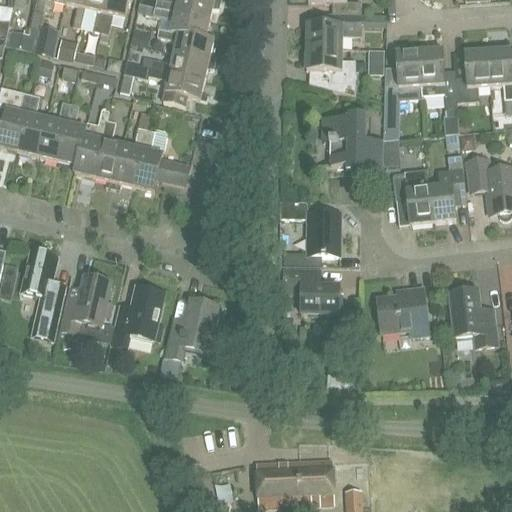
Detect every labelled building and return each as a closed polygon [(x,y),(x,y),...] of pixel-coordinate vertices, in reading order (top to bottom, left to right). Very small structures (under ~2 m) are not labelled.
[(37,0),(35,14),(43,16),(46,0),(37,0)] [(65,8),(66,0),(46,0),(43,16),(51,18),(54,6),(65,8)] [(87,0),(66,0),(65,8),(76,11),(72,30),(81,32),(85,13),(87,0)] [(100,37),(107,0),(87,0),(85,13),(96,15),(91,35),(100,37)] [(128,0),(107,0),(100,37),(108,38),(112,19),(123,21),(128,0)] [(220,6),(191,0),(179,0),(177,8),(141,0),(139,8),(147,10),(210,24),(212,14),(219,12),(220,6)] [(346,6),(345,0),(306,0),(307,6),(333,7),(333,19),(360,19),(360,6),(346,6)] [(0,10),(0,24),(8,24),(11,24),(13,13),(14,10),(7,10),(0,10)] [(145,18),(173,25),(171,36),(211,45),(213,39),(207,35),(210,24),(147,10),(145,18)] [(314,29),(306,29),(306,52),(342,53),(342,41),(362,42),(362,19),(360,19),(333,19),(314,19),(314,29)] [(59,37),(40,32),(37,43),(34,57),(53,61),(56,48),(59,37)] [(176,46),(174,57),(215,66),(216,61),(211,57),(213,46),(211,45),(171,36),(159,34),(157,42),(176,46)] [(6,51),(33,57),(36,42),(34,42),(34,41),(11,35),(11,37),(9,36),(6,51)] [(511,75),(510,49),(487,51),(490,91),(503,90),(504,105),(511,103),(511,75)] [(490,91),(487,51),(463,53),(465,82),(455,83),(456,97),(456,108),(478,106),(477,92),(490,91)] [(341,65),(342,53),(306,52),(305,76),(331,76),(330,88),(355,89),(355,65),(341,65)] [(60,55),(58,62),(73,66),(75,58),(60,55)] [(456,108),(456,97),(445,97),(444,90),(445,90),(442,55),(419,56),(422,101),(444,99),(445,122),(457,121),(456,108)] [(76,56),(74,66),(88,69),(90,59),(76,56)] [(422,103),(422,101),(419,56),(395,58),(398,97),(384,97),(383,126),(396,127),(397,104),(422,103)] [(152,64),(150,72),(204,85),(207,74),(214,73),(215,66),(174,57),(171,68),(152,64)] [(95,60),(93,69),(103,72),(105,62),(95,60)] [(37,79),(51,82),(54,69),(40,65),(37,79)] [(204,85),(150,72),(150,73),(125,68),(123,79),(147,85),(148,81),(167,85),(162,107),(185,112),(187,102),(206,106),(207,99),(202,96),(204,85)] [(0,151),(18,156),(32,99),(23,97),(18,117),(8,114),(8,115),(0,113),(0,138),(2,139),(0,147),(0,151)] [(18,156),(38,161),(46,123),(35,120),(40,101),(32,99),(18,156)] [(417,103),(404,106),(407,121),(420,118),(417,103)] [(38,161),(57,165),(71,108),(62,106),(57,126),(46,123),(38,161)] [(57,165),(77,170),(84,140),(86,132),(74,129),(79,110),(71,108),(57,165)] [(381,175),(382,145),(365,145),(366,122),(322,121),(322,146),(331,146),(331,170),(347,171),(347,177),(366,178),(366,175),(381,175)] [(108,125),(99,123),(98,129),(87,127),(86,132),(84,140),(77,170),(75,178),(94,182),(108,125)] [(116,127),(108,125),(94,182),(107,185),(106,191),(112,193),(122,149),(111,146),(116,127)] [(119,188),(133,191),(147,134),(138,132),(133,152),(122,149),(112,193),(117,194),(119,188)] [(185,190),(189,173),(160,166),(162,159),(150,156),(155,136),(147,134),(133,191),(153,196),(156,183),(185,190)] [(440,191),(428,192),(432,227),(455,225),(453,206),(465,205),(460,160),(448,161),(449,175),(439,177),(440,191)] [(511,221),(511,218),(511,217),(511,172),(489,175),(488,164),(466,166),(469,197),(486,196),(488,220),(497,219),(498,222),(501,225),(503,226),(508,225),(510,224),(511,221)] [(428,192),(426,174),(403,176),(403,181),(393,182),(395,206),(406,205),(408,230),(432,227),(428,192)] [(281,205),(281,222),(308,223),(307,259),(283,258),(283,270),(321,271),(321,260),(339,260),(340,217),(308,217),(308,205),(281,205)] [(472,212),(462,213),(465,237),(475,236),(472,212)] [(53,346),(55,337),(65,291),(52,288),(58,264),(30,257),(21,296),(41,301),(32,341),(53,346)] [(18,270),(6,267),(3,282),(15,285),(18,270)] [(339,319),(339,291),(319,291),(319,275),(284,275),(284,297),(301,297),(301,319),(339,319)] [(67,303),(60,334),(79,339),(107,345),(110,331),(102,329),(111,289),(84,283),(84,285),(79,305),(67,303)] [(153,346),(155,337),(164,300),(137,293),(130,322),(117,319),(110,350),(127,354),(130,340),(153,346)] [(406,301),(399,302),(377,305),(381,337),(410,333),(411,339),(428,337),(423,293),(405,296),(406,301)] [(497,349),(496,337),(494,325),(482,326),(478,295),(449,299),(454,341),(473,339),(475,352),(497,349)] [(172,330),(165,362),(182,366),(185,353),(208,358),(218,312),(191,306),(186,324),(184,333),(172,330)] [(330,392),(358,392),(358,378),(330,378),(330,392)] [(259,511),(335,508),(333,464),(257,468),(259,511)] [(345,496),(345,511),(362,511),(362,495),(345,496)]
